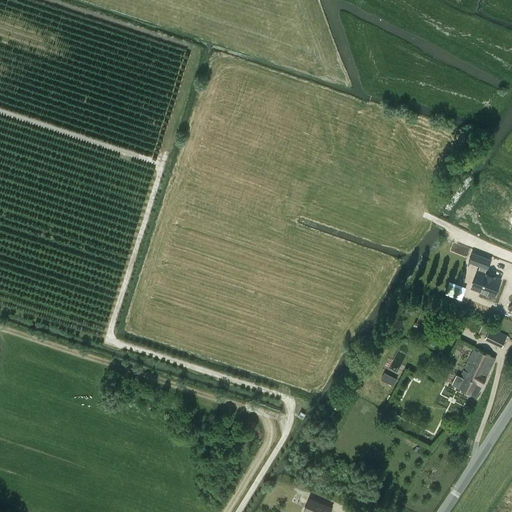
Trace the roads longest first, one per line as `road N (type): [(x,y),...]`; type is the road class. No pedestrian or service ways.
road 1 (track): [(238,511),(281,440),(290,415),(283,396),(107,339),(161,163),(0,111)]
road 2 (unclassified): [(442,511),(511,404)]
